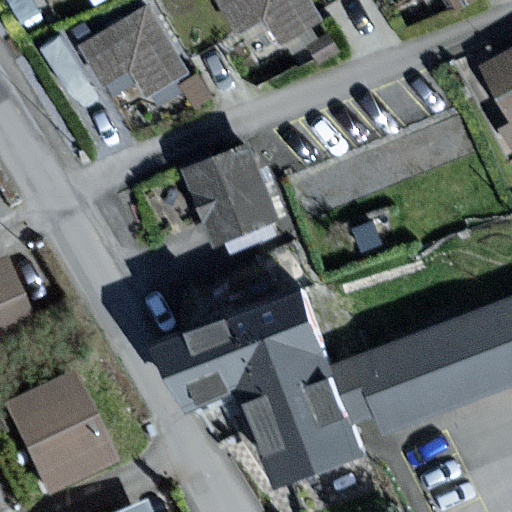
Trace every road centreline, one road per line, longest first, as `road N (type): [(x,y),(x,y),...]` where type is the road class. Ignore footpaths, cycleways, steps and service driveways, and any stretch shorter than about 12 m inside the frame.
road 1 (residential): [(188,454),(46,215)]
road 2 (residential): [(61,511),(188,454)]
